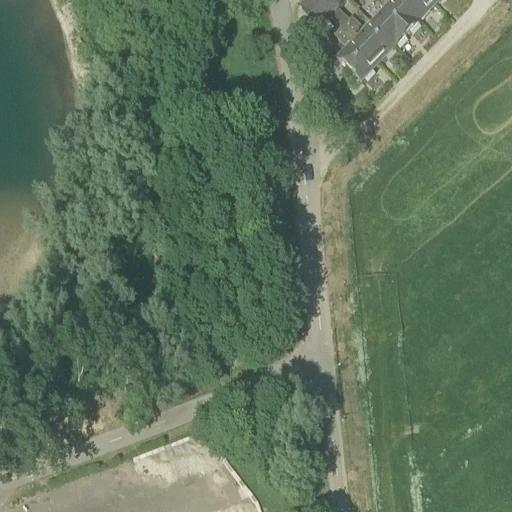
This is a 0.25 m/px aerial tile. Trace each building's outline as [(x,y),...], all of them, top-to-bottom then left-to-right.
[(329,19),(309,0),(305,0),(297,9),(319,30),(329,19)] [(330,0),(309,0),(329,19),(339,8),(330,0)] [(425,0),(397,0),(393,5),(417,29),(436,10),(425,0)] [(425,0),(436,10),(445,0),(425,0)] [(417,29),(393,5),(375,24),(399,47),(417,29)] [(399,47),(375,24),(357,42),(381,66),(399,47)] [(381,66),(357,42),(338,62),(363,85),(381,66)]
